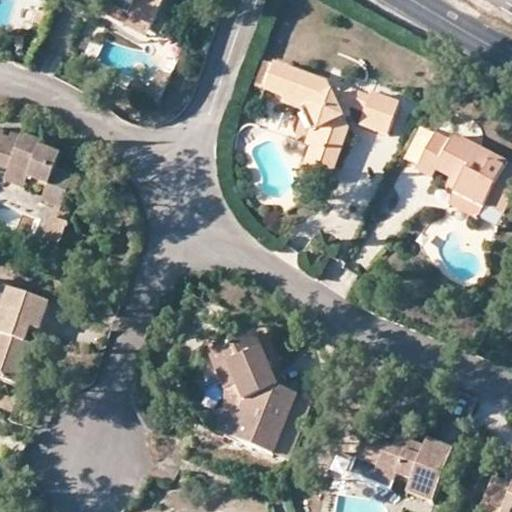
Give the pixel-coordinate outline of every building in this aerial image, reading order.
[(107,0),(115,4),(111,11),(150,32),(167,0),(107,0)] [(46,29),(50,15),(39,10),(34,24),(46,29)] [(325,113),(312,147),(307,163),(335,173),(351,130),(346,120),(333,94),(328,84),(275,64),(265,93),(285,100),(325,113)] [(157,105),(171,79),(161,73),(151,90),(151,91),(147,88),(142,96),(157,105)] [(147,88),(134,81),(129,89),(142,96),(147,88)] [(333,94),(346,120),(352,116),(350,112),(354,110),(352,92),(342,97),(340,91),(333,94)] [(371,98),(352,92),(354,110),(365,114),(360,127),(387,136),(400,104),(373,94),(371,98)] [(325,113),(285,100),(283,106),(303,114),(311,132),(306,145),(312,147),(325,113)] [(420,166),(435,137),(422,130),(407,160),(420,166)] [(43,203),(62,210),(69,193),(75,196),(81,178),(56,169),(62,155),(43,148),(44,144),(25,135),(23,139),(21,145),(12,141),(4,138),(6,133),(0,131),(0,168),(10,173),(6,185),(24,191),(27,183),(48,191),(43,203)] [(437,134),(435,137),(420,166),(417,172),(433,180),(437,172),(452,180),(460,184),(455,193),(485,209),(487,207),(505,216),(511,202),(511,174),(505,170),(509,164),(456,135),(452,143),(437,134)] [(21,145),(23,139),(15,135),(12,141),(21,145)] [(460,184),(452,180),(446,188),(455,193),(460,184)] [(479,222),(485,209),(455,193),(448,207),(479,222)] [(0,338),(5,340),(0,354),(0,380),(19,388),(34,347),(27,344),(32,329),(42,333),(51,305),(12,293),(15,287),(0,281),(0,338)] [(238,422),(230,439),(274,457),(299,397),(278,389),(256,334),(222,350),(238,387),(245,401),(238,422)] [(238,387),(222,350),(211,355),(226,392),(238,387)] [(230,439),(238,422),(225,416),(219,435),(230,439)] [(374,477),(395,484),(398,477),(414,484),(409,497),(434,505),(454,453),(431,443),(428,449),(400,439),(397,448),(368,437),(359,462),(378,469),(374,477)] [(378,469),(359,462),(353,478),(392,492),(395,484),(374,477),(378,469)] [(511,511),(511,484),(496,478),(482,511),(511,511)]
